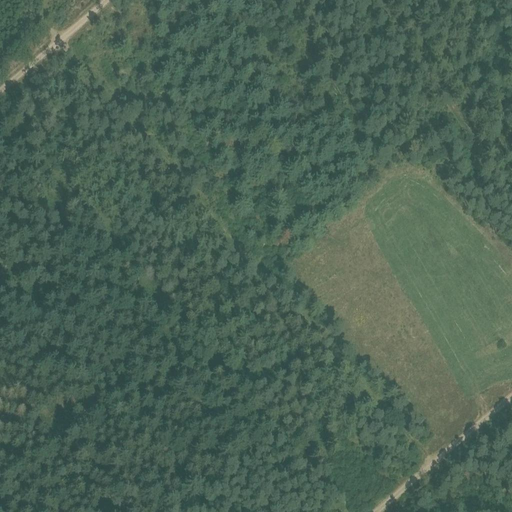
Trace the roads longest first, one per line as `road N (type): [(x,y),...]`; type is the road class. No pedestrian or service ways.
road 1 (track): [(511,397),(379,511)]
road 2 (track): [(109,0),(0,93)]
